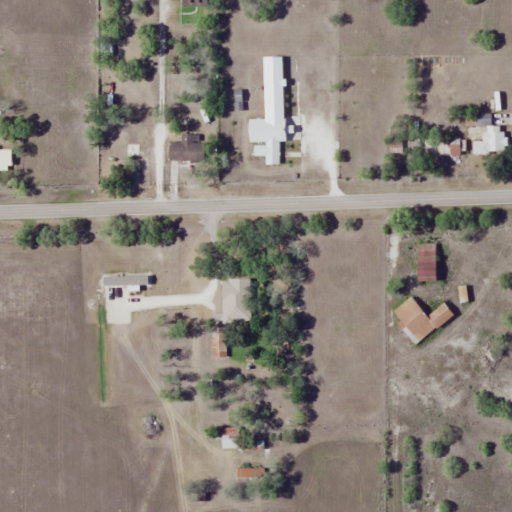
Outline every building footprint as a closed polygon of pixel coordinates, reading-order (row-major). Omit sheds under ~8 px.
[(277,141),(284,141),(284,118),(246,119),(246,144),(253,143),(253,155),(263,154),(263,164),(278,164),(277,141)] [(200,160),(200,132),(167,132),(167,160),(200,160)] [(457,154),(457,143),(429,143),(429,154),(457,154)] [(0,170),(8,170),(8,147),(0,146),(0,170)] [(221,278),(222,322),(252,321),(251,278),(221,278)] [(423,316),(413,300),(392,314),(411,342),(450,315),(442,303),(423,316)]
